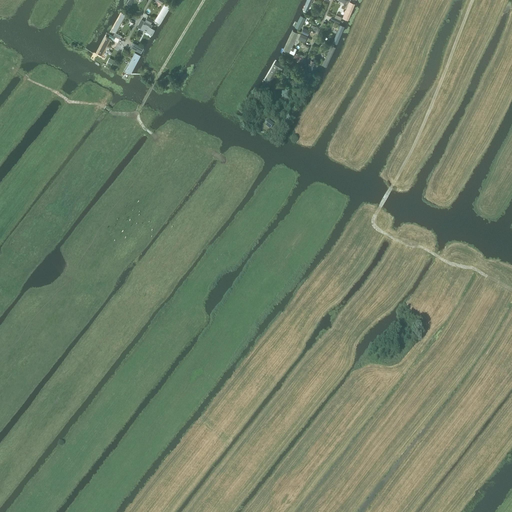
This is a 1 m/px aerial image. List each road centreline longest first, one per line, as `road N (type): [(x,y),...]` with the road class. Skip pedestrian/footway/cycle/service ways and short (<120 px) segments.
road 1 (track): [(393,184),(472,0)]
road 2 (track): [(511,292),(379,231),(372,221),(378,210)]
road 3 (track): [(12,68),(69,102),(135,115),(158,137)]
road 4 (track): [(204,0),(135,115)]
